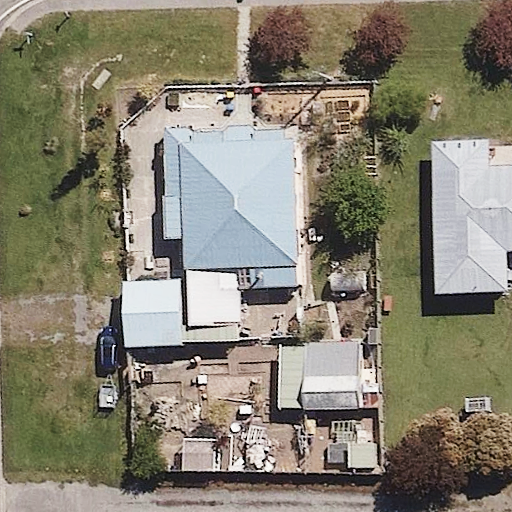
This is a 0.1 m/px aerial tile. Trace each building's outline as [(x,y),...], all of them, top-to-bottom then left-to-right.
[(192,243),(193,331),(249,330),(248,292),(305,291),(303,125),(170,126),(172,243),(192,243)] [(499,153),(438,155),(443,298),(511,295),(511,166),(499,167),(499,153)] [(183,282),(126,284),(129,348),(186,346),(183,282)] [(305,334),(305,387),(370,386),(370,334),(305,334)] [(511,508),(511,479),(478,480),(478,509),(511,508)]
